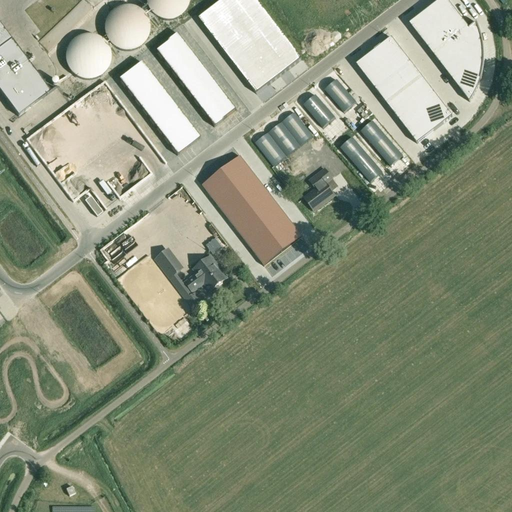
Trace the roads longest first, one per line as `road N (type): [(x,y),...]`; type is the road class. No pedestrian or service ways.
road 1 (unclassified): [(506,71),(479,126),(39,462)]
road 2 (unclassified): [(413,0),(26,292),(0,279)]
